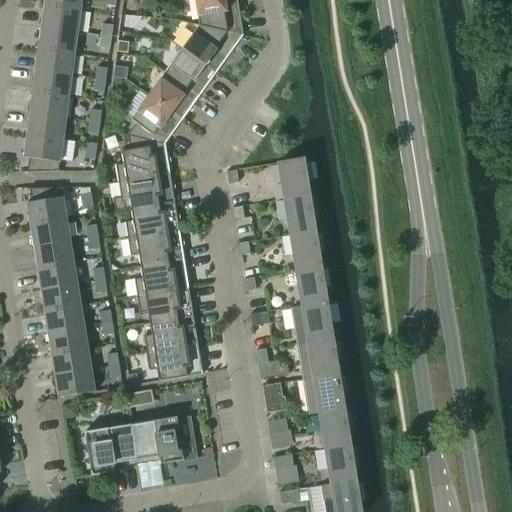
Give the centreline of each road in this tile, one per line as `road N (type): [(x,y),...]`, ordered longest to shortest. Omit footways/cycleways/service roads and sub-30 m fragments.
road 1 (residential): [(269,0),(277,54),(202,172),(255,487),(143,506)]
road 2 (secondary): [(463,511),(387,0)]
road 3 (residential): [(49,511),(0,217)]
